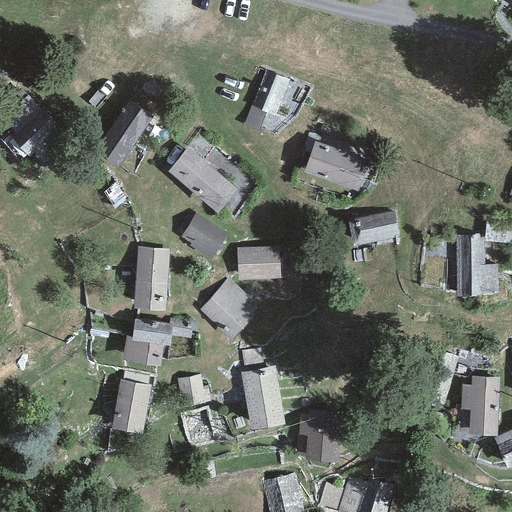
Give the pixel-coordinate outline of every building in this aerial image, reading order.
[(288,80),(265,71),(251,107),(266,113),(274,116),(288,80)] [(43,163),(68,140),(41,110),(29,96),(1,119),(15,133),(10,138),(29,158),(34,153),(43,163)] [(94,153),(117,170),(153,119),(130,103),(94,153)] [(258,132),(266,113),(251,107),(244,125),(258,132)] [(303,165),(357,184),(368,154),(314,135),(303,165)] [(168,166),(217,203),(236,179),(188,141),(168,166)] [(189,241),(211,253),(227,228),(195,210),(180,233),(190,239),(189,241)] [(395,210),(348,216),(352,241),(375,238),(376,245),(395,242),(394,235),(399,234),(395,210)] [(511,214),(486,212),(484,232),(484,237),(491,238),(511,239),(511,214)] [(457,288),(494,286),(491,238),(484,237),(484,232),(455,233),(457,288)] [(279,242),(237,245),(238,274),(281,271),(279,242)] [(137,245),(133,302),(166,304),(170,247),(137,245)] [(228,274),(200,306),(231,334),(255,308),(244,298),(249,293),(228,274)] [(169,319),(134,314),(131,333),(163,336),(170,337),(170,332),(190,335),(192,320),(170,317),(169,319)] [(131,333),(126,332),(123,354),(161,359),(163,336),(131,333)] [(458,354),(431,345),(416,395),(442,403),(458,354)] [(241,369),(251,421),(285,415),(276,363),(241,369)] [(500,374),(472,373),(472,380),(462,380),(461,403),(470,404),(469,427),(498,428),(500,374)] [(199,374),(177,377),(182,400),(209,396),(208,384),(202,384),(199,374)] [(111,419),(142,426),(151,383),(120,377),(111,419)] [(212,405),(188,411),(195,443),(220,438),(212,405)] [(297,449),(337,452),(340,408),(310,406),(310,412),(299,411),(297,449)] [(511,425),(494,434),(507,462),(511,459),(511,425)] [(303,511),(294,472),(262,480),(269,511),(303,511)] [(366,511),(384,511),(392,483),(368,476),(367,480),(348,476),(337,510),(342,511),(354,511),(356,509),(366,511)]
